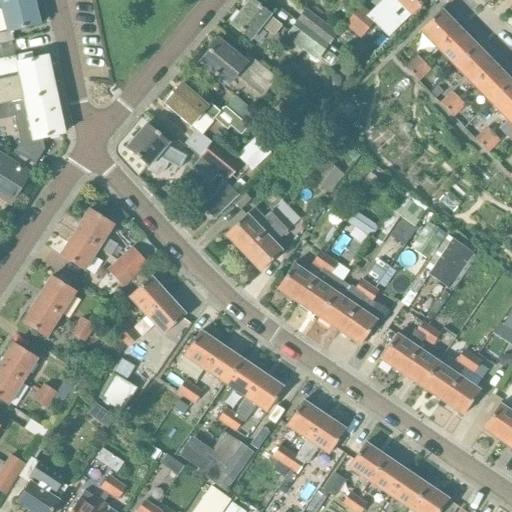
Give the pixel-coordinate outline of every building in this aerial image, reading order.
[(32,0),(0,0),(0,11),(2,11),(7,33),(0,34),(0,44),(14,42),(11,33),(39,26),(32,0)] [(230,26),(250,41),(260,27),(273,37),(281,26),(269,16),(270,15),(250,0),(230,26)] [(383,0),(377,7),(398,27),(425,0),(383,0)] [(360,40),(376,20),(360,7),(344,27),(360,40)] [(298,21),(329,45),(337,34),(306,10),(298,21)] [(441,11),(419,32),(437,51),(459,30),(441,11)] [(329,45),(298,21),(285,37),(316,62),(329,45)] [(437,51),(455,69),(476,47),(459,30),(437,51)] [(21,41),(24,54),(44,51),(41,37),(21,41)] [(234,76),(260,99),(277,80),(247,54),(241,61),(217,41),(200,62),(228,84),(234,76)] [(455,69),(472,86),(494,65),(476,47),(455,69)] [(0,105),(10,103),(11,105),(54,95),(46,58),(20,63),(19,57),(15,58),(15,57),(0,60),(0,105)] [(417,57),(406,69),(412,75),(423,64),(417,57)] [(423,64),(412,75),(418,81),(429,70),(423,64)] [(472,86),(490,104),(511,83),(494,65),(472,86)] [(511,117),(511,83),(490,104),(501,115),(507,122),(511,117)] [(181,84),(164,104),(191,126),(198,132),(202,135),(221,112),(210,103),(208,106),(181,84)] [(452,93),(440,104),(446,111),(458,99),(452,93)] [(59,135),(62,135),(54,95),(11,105),(19,143),(14,153),(35,166),(44,150),(42,139),(49,137),(51,140),(58,139),(59,135)] [(458,99),(446,111),(453,117),(464,106),(458,99)] [(165,147),(168,143),(146,124),(134,139),(132,138),(126,145),(127,146),(125,149),(148,168),(156,179),(160,176),(166,169),(168,164),(180,170),(186,157),(165,147)] [(330,150),(346,133),(337,124),(321,141),(330,150)] [(487,129),(475,140),(481,147),(493,135),(487,129)] [(493,135),(481,147),(487,153),(499,142),(493,135)] [(227,183),(241,166),(212,142),(199,157),(198,159),(227,183)] [(361,156),(348,146),(342,152),(355,163),(361,156)] [(0,197),(10,204),(28,175),(0,156),(0,197)] [(325,160),(310,179),(328,194),(343,175),(325,160)] [(201,208),(214,221),(239,196),(222,180),(215,194),(201,208)] [(370,241),(379,248),(399,217),(416,229),(426,214),(404,200),(399,208),(394,204),(370,241)] [(223,237),(242,255),(288,209),(282,202),(265,219),(254,208),(246,215),(223,237)] [(242,255),(260,273),(282,251),(275,244),(299,219),(288,209),(242,255)] [(89,211),(74,233),(98,249),(110,256),(117,245),(105,238),(113,226),(89,211)] [(366,220),(355,212),(347,223),(359,230),(366,220)] [(427,223),(411,250),(431,262),(447,235),(427,223)] [(60,256),(84,271),(98,249),(74,233),(60,256)] [(449,291),(473,253),(451,238),(427,276),(449,291)] [(149,265),(132,247),(118,260),(134,278),(149,265)] [(276,290),(298,304),(329,258),(319,252),(305,273),(293,265),(276,290)] [(298,304),(318,318),(335,293),(342,282),(349,271),(329,258),(298,304)] [(118,260),(106,271),(123,289),(134,278),(118,260)] [(50,278),(36,301),(60,316),(75,294),(50,278)] [(127,299),(145,317),(167,297),(150,278),(127,299)] [(318,318),(339,332),(370,286),(360,280),(355,289),(351,286),(350,287),(342,282),(335,293),(318,318)] [(339,332),(360,347),(377,322),(367,315),(374,304),(372,302),(379,292),(370,286),(339,332)] [(444,293),(425,319),(430,323),(449,296),(444,293)] [(184,316),(167,297),(145,317),(162,336),(184,316)] [(46,339),(60,316),(36,301),(22,323),(46,339)] [(511,310),(503,326),(511,331),(511,310)] [(75,326),(90,335),(95,327),(80,318),(75,326)] [(120,340),(131,330),(124,322),(113,332),(120,340)] [(380,361),(401,375),(418,350),(417,350),(423,341),(432,328),(423,322),(416,332),(414,331),(406,343),(397,336),(380,361)] [(90,335),(75,326),(71,334),(85,343),(90,335)] [(432,328),(423,341),(431,347),(440,334),(432,328)] [(138,337),(131,330),(120,340),(127,348),(138,337)] [(183,357),(204,371),(221,347),(200,332),(183,357)] [(12,345),(0,364),(0,369),(23,384),(37,361),(12,345)] [(204,371),(224,385),(241,360),(221,347),(204,371)] [(401,375),(422,389),(438,364),(418,350),(401,375)] [(464,369),(473,356),(464,350),(456,363),(464,369)] [(442,403),(463,417),(480,392),(476,389),(483,379),(474,373),(481,362),(473,356),(464,369),(458,378),(459,378),(442,403)] [(98,399),(122,414),(137,389),(126,382),(134,368),(121,360),(98,399)] [(217,421),(226,427),(261,374),(241,360),(224,385),(244,399),(234,414),(225,409),(217,421)] [(422,389),(442,403),(459,378),(458,378),(438,364),(422,389)] [(0,400),(8,406),(23,384),(0,369),(0,400)] [(226,427),(234,433),(242,422),(244,424),(255,406),(266,413),(282,388),(261,374),(226,427)] [(185,399),(193,387),(185,381),(176,394),(185,399)] [(37,393),(52,402),(57,394),(43,385),(37,393)] [(193,387),(185,399),(194,405),(202,392),(193,387)] [(52,402),(37,393),(32,401),(47,410),(52,402)] [(286,427),(307,441),(324,417),(303,402),(286,427)] [(504,445),(511,432),(511,411),(511,414),(500,406),(484,431),(504,445)] [(307,441),(296,457),(305,462),(307,464),(317,448),(328,455),(345,431),(324,417),(307,441)] [(30,420),(24,429),(40,440),(46,431),(30,420)] [(208,456),(209,456),(212,452),(192,438),(179,456),(192,465),(198,470),(208,456)] [(272,458),(288,469),(296,457),(280,446),(279,447),(270,440),(259,457),(268,464),(272,458)] [(225,467),(209,456),(208,456),(198,470),(196,472),(226,492),(254,453),(241,444),(225,467)] [(348,469),(369,483),(386,458),(365,444),(348,469)] [(4,463),(20,473),(25,465),(9,455),(4,463)] [(178,477),(184,467),(167,455),(160,465),(178,477)] [(64,479),(32,457),(19,477),(27,482),(14,502),(28,511),(51,511),(68,487),(62,483),(64,479)] [(296,457),(288,469),(296,474),(305,462),(296,457)] [(369,483),(390,497),(406,472),(386,458),(369,483)] [(20,473),(4,463),(0,470),(0,492),(6,496),(20,473)] [(390,497),(409,510),(410,511),(427,486),(406,472),(390,497)] [(108,496),(118,482),(108,476),(99,490),(108,496)] [(118,482),(108,496),(117,502),(126,488),(118,482)] [(454,511),(458,507),(427,486),(410,511),(409,510),(408,511),(454,511)] [(79,500),(70,511),(97,511),(103,504),(98,500),(85,491),(79,500)] [(350,511),(359,499),(350,493),(341,506),(350,511)] [(359,499),(350,511),(361,511),(367,504),(359,499)] [(149,511),(154,506),(145,500),(137,511),(149,511)] [(226,511),(245,511),(233,503),(226,511)]
